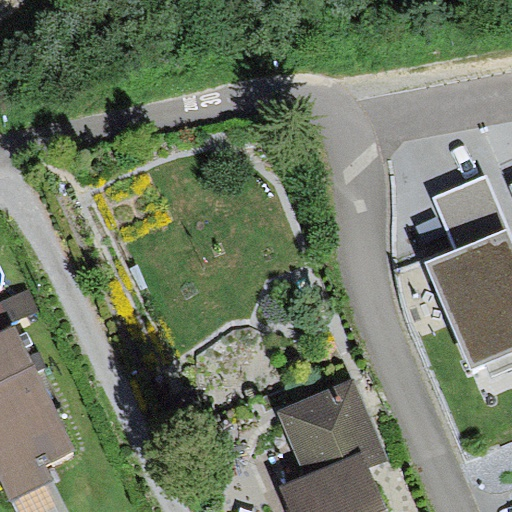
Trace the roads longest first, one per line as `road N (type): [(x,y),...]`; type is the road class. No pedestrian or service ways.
road 1 (residential): [(0,149),(250,97),(331,96),(356,278),(468,511)]
road 2 (residential): [(0,174),(44,237),(184,511)]
road 3 (track): [(331,96),(511,61)]
